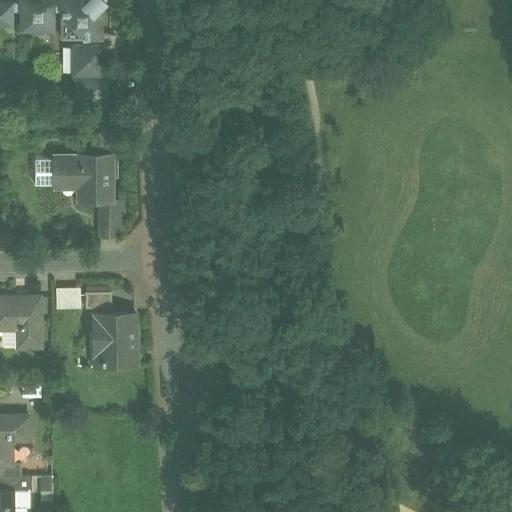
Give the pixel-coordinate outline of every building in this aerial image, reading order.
[(52,0),(20,0),(21,2),(21,10),(21,29),(53,29),(53,11),(53,1),(52,0)] [(60,0),(61,1),(61,11),(61,37),(83,37),(90,37),(101,37),(101,6),(105,1),(103,0),(60,0)] [(13,2),(0,1),(0,25),(13,25),(13,10),(13,2)] [(21,2),(13,2),(13,10),(21,10),(21,2)] [(83,45),(73,45),(73,73),(101,73),(101,45),(90,45),(83,45)] [(108,77),(73,77),(73,105),(108,105),(108,77)] [(118,133),(92,133),(92,152),(112,151),(112,154),(118,154),(118,133)] [(112,154),(112,151),(92,152),(78,152),(78,155),(53,155),(53,158),(35,159),(35,184),(53,184),(54,178),(78,178),(79,202),(100,202),(112,202),(112,201),(112,154)] [(112,202),(100,202),(100,235),(118,235),(118,230),(124,230),(124,201),(112,201),(112,202)] [(58,308),(84,308),(84,287),(58,287),(58,308)] [(111,292),(85,292),(86,308),(112,308),(111,292)] [(40,297),(0,297),(0,329),(18,330),(18,347),(41,347),(40,297)] [(136,313),(94,314),(95,366),(137,365),(136,313)] [(42,386),(24,386),(24,398),(42,398),(42,386)] [(31,417),(0,416),(0,464),(12,465),(12,463),(13,439),(31,440),(31,417)] [(12,463),(12,465),(0,464),(0,477),(21,477),(22,464),(12,463)] [(21,477),(0,477),(0,490),(12,491),(22,491),(21,477)] [(32,477),(21,477),(22,491),(30,491),(32,491),(32,477)] [(0,490),(0,511),(11,511),(12,508),(30,508),(30,491),(22,491),(12,491),(0,490)]
